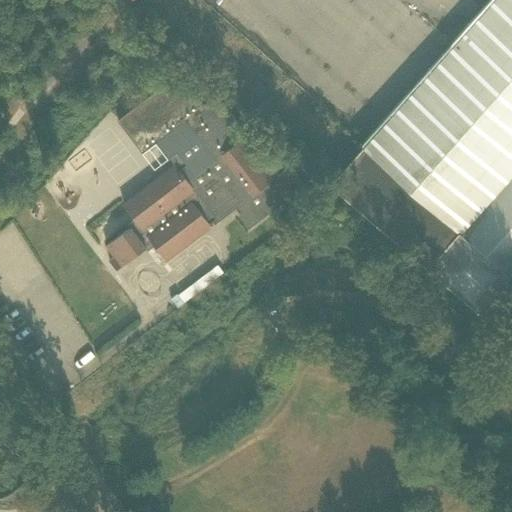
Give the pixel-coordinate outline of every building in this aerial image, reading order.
[(511,0),(490,0),(367,147),(466,230),(452,247),(482,272),(491,261),(511,277),(511,0)] [(118,270),(137,256),(147,248),(159,263),(166,258),(168,261),(214,227),(211,224),(218,219),(220,222),(240,208),(242,212),(239,214),(250,228),(284,202),(289,209),(311,193),(291,166),(278,175),(217,94),(204,104),(181,73),(172,79),(119,120),(144,153),(186,121),(198,137),(170,157),(176,164),(124,204),(136,219),(129,225),(131,227),(107,245),(115,255),(110,260),(118,270)] [(331,398),(343,383),(314,362),(303,377),(331,398)] [(277,403),(308,429),(321,413),(290,387),(277,403)] [(207,467),(192,477),(214,507),(229,497),(207,467)]
